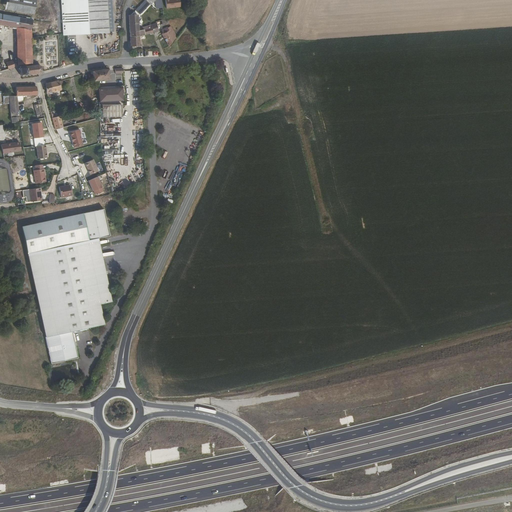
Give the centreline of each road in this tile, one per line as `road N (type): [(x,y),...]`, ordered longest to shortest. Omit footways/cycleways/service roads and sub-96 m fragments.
road 1 (track): [(505,373),(269,417),(218,402),(511,328)]
road 2 (trunk): [(511,393),(252,457),(0,502)]
road 3 (trunk): [(92,511),(511,418)]
road 4 (track): [(189,408),(200,400),(236,404),(332,388),(511,349)]
road 5 (secondary): [(313,495),(371,504),(511,458)]
road 6 (secondary): [(196,185),(125,341)]
road 7 (track): [(266,44),(280,50),(293,79),(313,177)]
road 8 (secondary): [(313,495),(292,484),(257,438),(201,413)]
road 9 (secondary): [(246,69),(196,185)]
road 10 (secondary): [(196,185),(253,73)]
